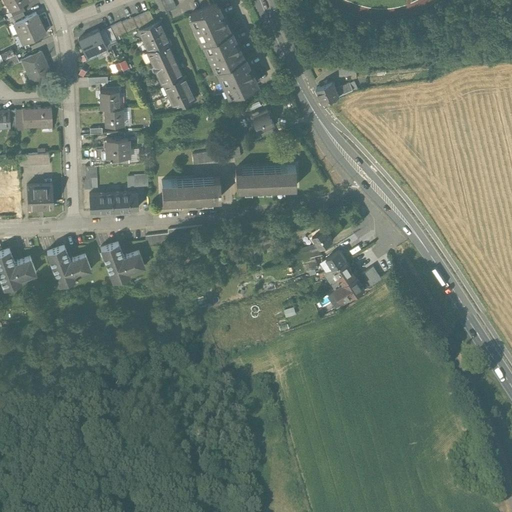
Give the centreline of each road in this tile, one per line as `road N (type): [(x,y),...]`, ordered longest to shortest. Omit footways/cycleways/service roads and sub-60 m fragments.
road 1 (secondary): [(511,386),(414,238),(313,115),(259,0)]
road 2 (residential): [(385,247),(368,208),(346,198),(232,220),(73,230)]
road 3 (residential): [(73,230),(69,94)]
